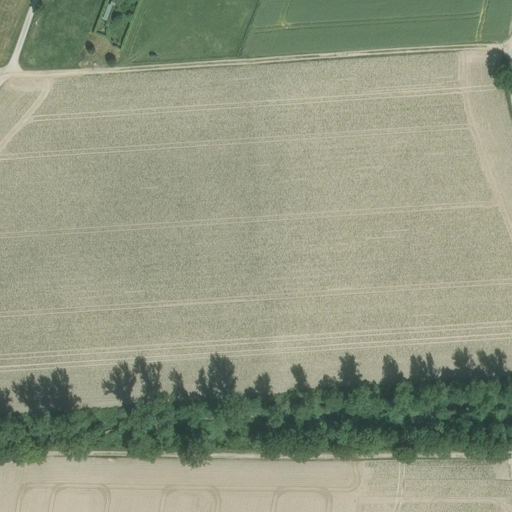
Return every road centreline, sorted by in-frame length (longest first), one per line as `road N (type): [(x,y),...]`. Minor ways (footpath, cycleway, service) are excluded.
road 1 (track): [(0,72),(511,47)]
road 2 (unclassified): [(0,455),(511,455)]
